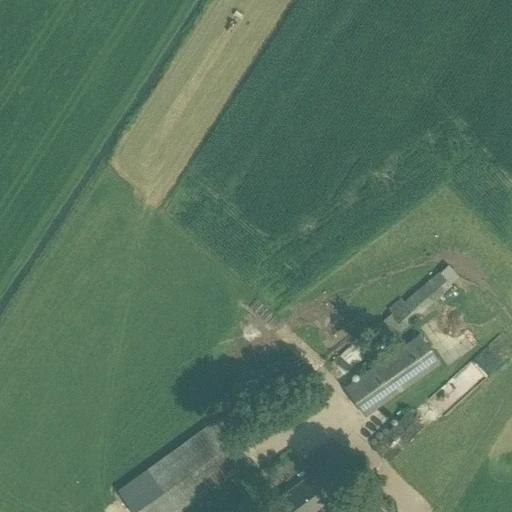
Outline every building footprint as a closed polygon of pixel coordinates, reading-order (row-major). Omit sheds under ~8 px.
[(452,285),(439,270),(392,312),(405,326),(452,285)] [(442,319),(434,324),(445,339),(452,333),(442,319)] [(498,356),(508,345),(495,334),(485,345),(498,356)] [(421,335),(348,386),(368,415),(441,364),(421,335)] [(439,383),(456,400),(475,380),(458,363),(439,383)] [(439,384),(424,394),(435,410),(451,399),(439,384)] [(407,411),(373,447),(389,462),(423,427),(407,411)] [(218,418),(117,490),(133,511),(179,511),(249,462),(218,418)] [(285,445),(271,453),(277,464),(291,456),(285,445)] [(327,460),(274,500),(283,511),(312,511),(347,486),(327,460)]
